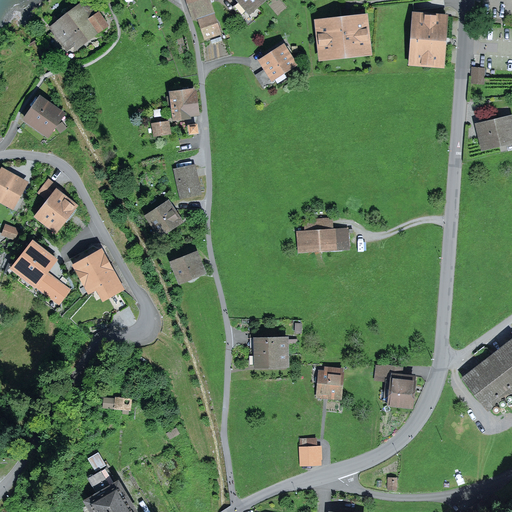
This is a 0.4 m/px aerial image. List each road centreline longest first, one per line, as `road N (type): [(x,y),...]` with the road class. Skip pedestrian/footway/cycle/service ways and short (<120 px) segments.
road 1 (residential): [(234,511),(224,434),(229,341),(207,235),(200,69),(183,0)]
road 2 (residential): [(0,490),(89,350),(147,333),(150,325),(146,303),(68,169),(35,154),(0,155)]
road 3 (residential): [(440,362),(465,0)]
road 4 (residential): [(511,473),(465,492),(404,497),(362,492),(333,471)]
road 5 (residential): [(333,471),(409,432),(435,390),(440,362)]
road 6 (track): [(450,219),(367,235),(349,224),(304,225)]
